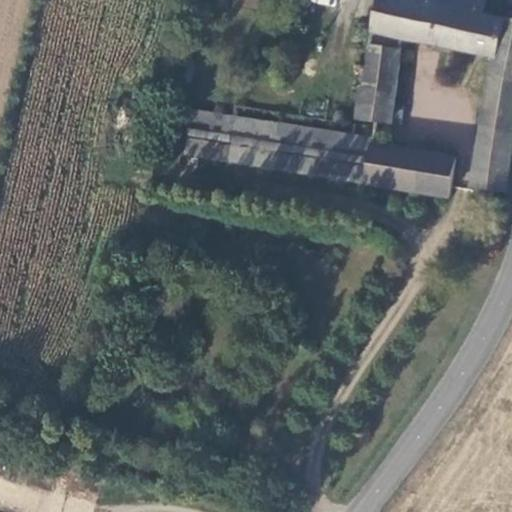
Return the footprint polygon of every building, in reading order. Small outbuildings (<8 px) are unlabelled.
[(405,39),(494,57),(497,58),(501,26),(486,22),(489,0),(378,0),(373,31),(405,39)] [(508,134),(511,115),(511,28),(501,26),(497,58),(494,57),(483,129),(508,134)] [(402,54),(405,39),(373,31),(369,48),(402,54)] [(392,124),(402,54),(369,48),(363,86),(359,86),(355,118),(392,124)] [(395,189),(438,196),(448,198),(456,158),(376,146),(375,143),(190,112),(185,157),(362,183),(395,189)] [(474,186),(503,192),(508,134),(483,129),(474,186)]
